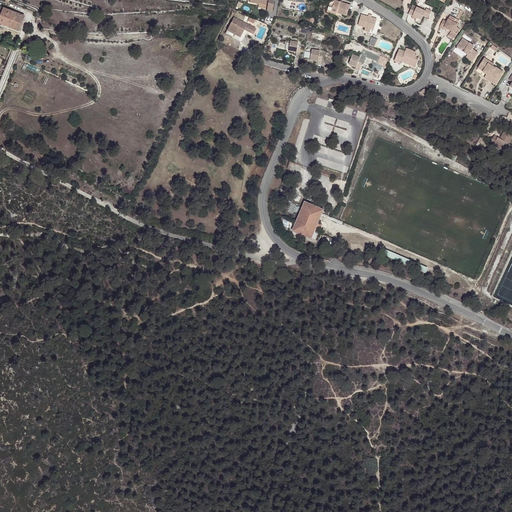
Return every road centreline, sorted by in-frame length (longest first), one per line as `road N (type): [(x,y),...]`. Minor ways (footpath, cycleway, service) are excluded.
road 1 (residential): [(298,256),(281,263),(165,233),(0,147)]
road 2 (residential): [(298,256),(391,280),(511,336)]
road 3 (residential): [(323,81),(299,97),(263,188),(267,226),(298,256)]
